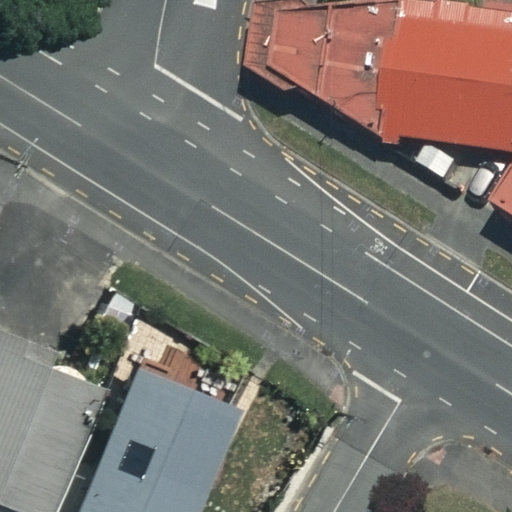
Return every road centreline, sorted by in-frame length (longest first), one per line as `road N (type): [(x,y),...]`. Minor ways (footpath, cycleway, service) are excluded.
road 1 (tertiary): [(436,348),(133,156)]
road 2 (residential): [(337,511),(436,348)]
road 3 (residential): [(133,156),(172,0)]
road 4 (tertiary): [(133,156),(0,80)]
